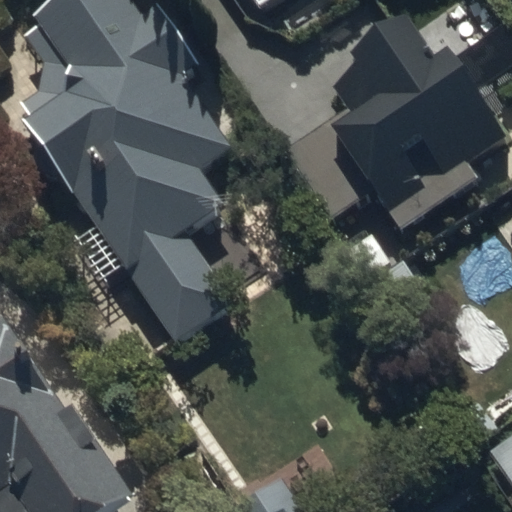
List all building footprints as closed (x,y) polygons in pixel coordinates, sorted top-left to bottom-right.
[(26,102),(179,345),(235,310),(187,233),(225,209),(200,169),(232,150),(187,79),(200,71),(160,6),(142,17),(131,0),(52,0),(12,26),(50,87),(26,102)] [(280,0),(256,0),(264,11),(280,0)] [(511,43),(484,4),(453,26),(497,88),(511,77),(511,43)] [(509,169),(496,147),(510,138),(455,51),(441,60),(439,62),(420,32),(330,89),(345,111),(285,148),(331,221),(375,194),(402,236),(509,169)] [(0,308),(0,511),(123,511),(128,510),(1,308),(0,308)] [(511,433),(488,449),(511,487),(511,433)] [(226,511),(310,511),(287,474),(226,511)]
